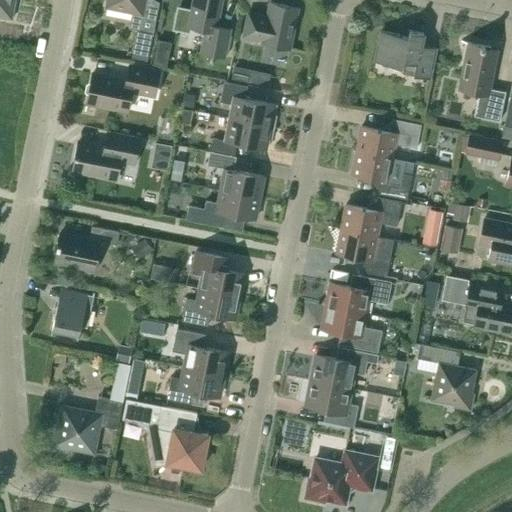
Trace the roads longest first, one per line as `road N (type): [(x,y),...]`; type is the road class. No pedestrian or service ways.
road 1 (residential): [(236,511),(342,0)]
road 2 (residential): [(13,453),(10,273),(66,0)]
road 3 (residential): [(181,511),(23,477),(13,453)]
road 4 (unclassified): [(415,511),(441,484),(511,439)]
